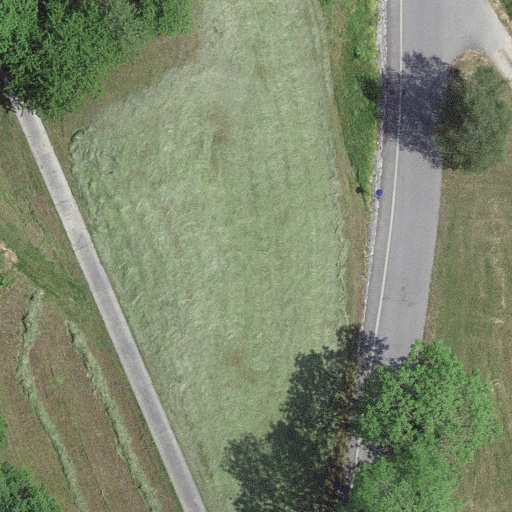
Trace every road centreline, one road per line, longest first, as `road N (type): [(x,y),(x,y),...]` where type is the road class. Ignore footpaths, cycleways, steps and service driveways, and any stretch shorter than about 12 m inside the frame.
road 1 (residential): [(424,0),(423,136),(374,511)]
road 2 (track): [(194,511),(0,68)]
